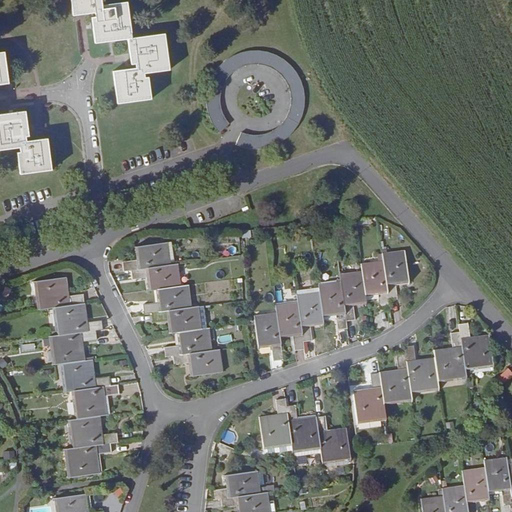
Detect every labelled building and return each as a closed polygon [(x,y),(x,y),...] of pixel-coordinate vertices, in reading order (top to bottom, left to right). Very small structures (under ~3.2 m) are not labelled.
[(104,1),(103,0),(69,0),(71,14),(95,11),(96,16),(97,27),(93,27),(95,43),(127,39),(129,54),(134,53),(135,64),(136,69),(112,71),(111,72),(115,104),(150,100),(147,78),(143,78),(143,74),(169,71),(167,53),(165,34),(132,38),(130,17),(128,3),(101,6),(100,1),(104,1)] [(217,132),(227,124),(221,116),(219,111),(218,107),(217,102),(216,98),(217,92),(218,89),(219,83),(221,80),(224,76),(227,72),(231,69),(235,66),(241,63),(247,62),(251,62),(259,62),(263,63),(266,64),(270,65),(273,67),(278,71),(282,75),(284,79),(287,84),(288,88),(290,94),(290,101),(289,107),(287,111),(285,116),(281,121),(277,126),(273,129),(268,131),(264,133),(260,134),(256,134),(252,135),(248,134),(243,133),(239,132),(234,144),(247,147),(257,147),(265,146),(275,142),(282,138),(287,134),(293,127),(298,118),(301,110),(302,101),(302,91),(300,83),(296,74),(293,69),(287,62),(278,55),(268,51),(256,49),(246,49),(236,52),(227,56),(220,62),(216,66),(210,74),(206,84),(204,92),(204,99),(205,108),(208,118),(213,127),(217,132)] [(0,83),(10,82),(6,52),(0,52),(0,150),(19,148),(19,153),(17,154),(19,173),(51,169),(48,138),(25,141),(24,137),(23,125),(27,125),(26,111),(0,113),(0,83)] [(121,262),(122,270),(170,264),(167,242),(133,247),(135,260),(121,262)] [(409,284),(405,250),(382,252),(384,260),(389,300),(398,299),(396,285),(409,284)] [(389,300),(384,260),(361,263),(362,271),(365,298),(379,296),(380,308),(390,307),(389,300)] [(180,285),(177,263),(174,263),(170,264),(130,269),(131,278),(144,276),(146,290),(154,289),(180,285)] [(365,298),(362,271),(339,273),(340,281),(345,321),(355,320),(354,307),(366,305),(365,298)] [(31,280),(35,309),(50,307),(83,302),(82,293),(68,295),(65,276),(31,280)] [(345,321),(340,281),(318,284),(319,286),(320,291),(323,319),(335,318),(336,321),(337,330),(346,328),(345,321)] [(191,306),(187,284),(180,285),(154,289),(155,302),(142,304),(143,313),(151,312),(191,306)] [(323,319),(320,291),(297,293),(297,297),(298,301),(303,343),(313,342),(311,328),(323,326),(323,322),(323,319)] [(303,343),(298,301),(276,304),(276,311),(280,339),(293,337),(294,351),(304,349),(303,343)] [(102,328),(101,319),(87,321),(85,302),(83,302),(50,307),(54,335),(95,329),(102,328)] [(201,328),(198,306),(191,306),(151,312),(153,321),(165,320),(167,333),(174,332),(201,328)] [(280,339),(276,311),(253,314),(258,349),(271,348),(273,361),(282,359),(280,339)] [(494,369),(490,335),(471,337),(469,322),(460,324),(461,331),(462,342),(466,372),(494,369)] [(212,349),(209,327),(201,328),(174,332),(176,344),(163,346),(165,356),(174,355),(212,349)] [(84,359),(82,340),(96,339),(95,329),(54,335),(46,335),(49,364),(57,363),(84,359)] [(5,332),(6,340),(21,339),(20,331),(5,332)] [(466,372),(462,342),(461,331),(451,332),(453,347),(434,349),(435,357),(439,383),(467,379),(466,372)] [(439,383),(435,357),(417,359),(415,345),(405,346),(406,354),(412,395),(440,391),(439,383)] [(222,371),(219,348),(212,349),(174,355),(175,364),(187,362),(188,376),(222,371)] [(412,402),(406,354),(397,355),(398,369),(380,371),(385,406),(412,402)] [(109,384),(108,375),(94,377),(92,358),(84,359),(57,363),(61,392),(69,391),(109,384)] [(499,378),(504,383),(511,375),(511,373),(508,369),(499,378)] [(386,421),(380,371),(370,373),(372,388),(354,390),(358,425),(386,421)] [(106,414),(104,395),(107,395),(118,393),(117,383),(109,384),(69,391),(73,419),(99,415),(106,414)] [(286,402),(285,397),(276,399),(277,413),(259,415),(264,450),(292,446),(286,402)] [(321,449),(316,413),(298,415),(297,411),(296,402),(286,402),(292,446),(293,453),(321,449)] [(110,442),(118,442),(116,431),(102,433),(99,415),(73,419),(66,419),(69,448),(110,442)] [(352,461),(347,427),(328,430),(326,415),(316,416),(321,449),(321,453),(323,465),(352,461)] [(99,472),(97,454),(112,451),(110,442),(69,448),(61,449),(65,477),(99,472)] [(15,450),(4,450),(4,460),(15,459),(15,450)] [(507,458),(507,457),(484,460),(486,467),(489,494),(502,493),(503,506),(511,505),(511,499),(508,464),(507,458)] [(16,460),(8,462),(9,470),(17,468),(16,460)] [(489,494),(486,467),(463,470),(465,486),(468,511),(478,511),(477,504),(490,502),(489,494)] [(212,489),(213,500),(221,499),(261,493),(258,469),(223,474),(225,487),(212,489)] [(468,511),(465,486),(443,488),(444,496),(445,511),(468,511)] [(271,511),(269,492),(261,493),(221,499),(222,508),(236,506),(236,511),(271,511)] [(52,497),(53,511),(103,511),(103,510),(88,511),(86,493),(52,497)] [(445,511),(444,496),(421,498),(422,511),(445,511)]
